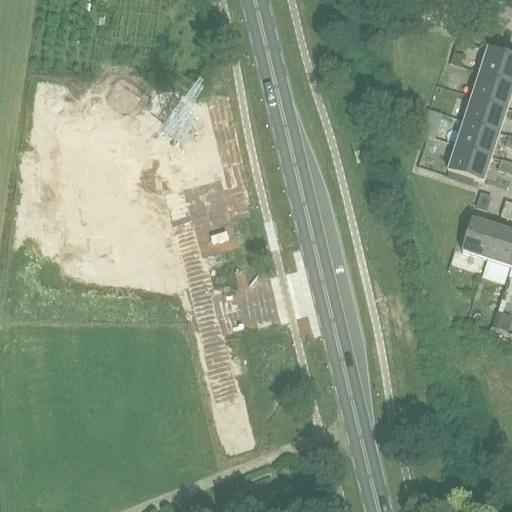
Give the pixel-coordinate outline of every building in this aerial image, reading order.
[(511,61),(486,53),(479,77),(511,87),(511,61)] [(505,112),(511,90),(511,87),(479,77),(471,101),(505,112)] [(497,136),(505,112),(471,101),(463,126),(497,136)] [(490,161),(497,136),(463,126),(455,150),(490,161)] [(482,185),(490,161),(455,150),(448,174),(482,185)] [(511,176),(511,168),(500,165),(497,175),(511,179),(511,176)] [(490,200),(480,197),(476,211),(485,214),(490,200)] [(511,215),(511,206),(505,205),(500,219),(510,222),(511,215)] [(486,263),(497,229),(472,221),(461,255),(486,263)] [(510,271),(511,265),(511,233),(497,229),(486,263),(510,271)] [(146,345),(146,330),(131,331),(132,346),(146,345)] [(142,363),(120,364),(121,384),(143,383),(142,363)]
